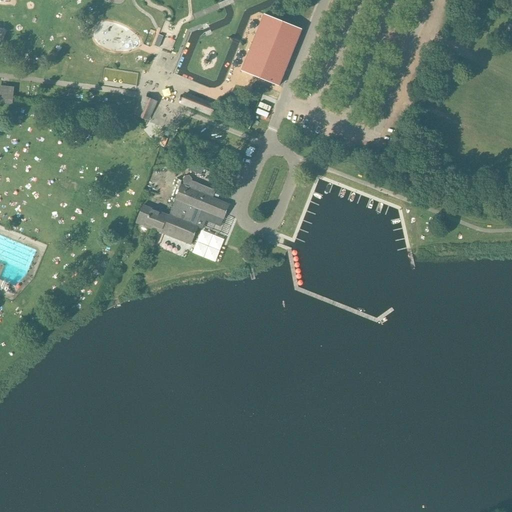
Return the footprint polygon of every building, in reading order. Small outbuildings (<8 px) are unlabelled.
[(246,57),(241,71),(274,84),(279,86),(302,30),(264,13),(249,50),(246,57)] [(0,103),(12,105),(13,97),(14,87),(0,85),(0,103)] [(211,118),(216,105),(185,93),(180,105),(188,108),(211,118)] [(149,123),(157,103),(144,98),(136,117),(149,123)] [(192,164),(189,170),(201,175),(201,174),(203,168),(199,166),(192,164)] [(165,171),(162,180),(168,183),(172,173),(165,171)] [(215,191),(191,181),(191,179),(189,177),(184,177),(183,181),(184,182),(182,187),(180,186),(175,200),(175,202),(169,216),(143,205),(136,223),(191,245),(196,233),(198,228),(195,227),(199,219),(219,227),(228,205),(216,200),(212,199),(215,191)] [(177,179),(173,187),(179,190),(180,186),(182,187),(184,182),(183,181),(182,181),(177,179)]
